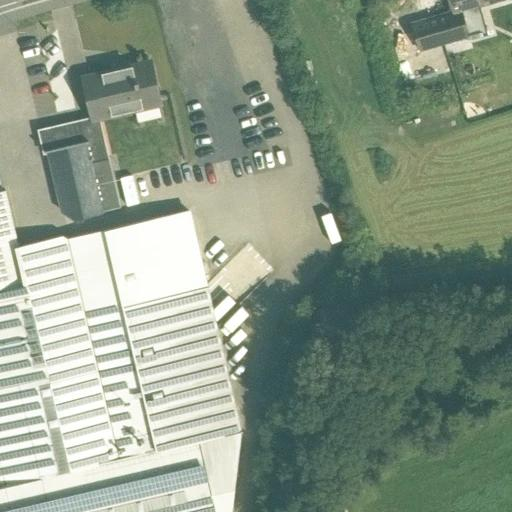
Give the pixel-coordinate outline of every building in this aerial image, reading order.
[(462,11),(464,18),(482,13),(479,6),(498,0),(450,0),(454,13),(462,11)] [(462,11),(454,13),(412,25),(419,50),(451,41),(454,51),(472,46),(464,18),(462,11)] [(152,63),(86,79),(97,119),(161,104),(152,63)] [(81,127),(82,127),(81,122),(80,123),(41,132),(45,153),(50,152),(64,214),(72,219),(101,213),(100,211),(118,207),(106,158),(89,162),(81,127)] [(89,162),(106,158),(107,157),(99,123),(82,127),(81,127),(89,162)] [(0,487),(156,451),(123,306),(84,315),(66,238),(19,248),(6,190),(0,191),(0,487)] [(191,208),(66,238),(84,315),(123,306),(209,286),(191,208)] [(209,286),(123,306),(156,451),(200,441),(241,430),(209,286)] [(200,441),(216,511),(230,511),(241,430),(200,441)] [(0,487),(0,511),(216,511),(200,441),(156,451),(0,487)]
